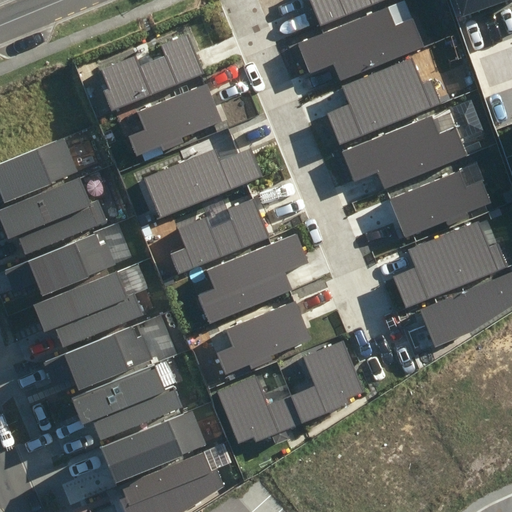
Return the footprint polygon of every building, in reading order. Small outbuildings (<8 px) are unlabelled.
[(309,0),(318,22),(374,0),(309,0)] [(453,0),(458,12),(491,0),(453,0)] [(388,6),(301,40),(313,70),(336,61),(342,75),(425,42),(414,14),(394,22),(388,6)] [(103,64),(116,102),(203,71),(190,34),(166,42),(170,52),(150,59),(146,49),(103,64)] [(350,99),(332,106),(342,132),(439,96),(431,76),(422,79),(412,53),(342,79),(350,99)] [(145,125),(127,132),(136,152),(222,116),(206,76),(136,105),(145,125)] [(427,114),(340,148),(352,178),(376,169),(381,183),(464,150),(454,122),(434,130),(427,114)] [(62,136),(0,160),(0,181),(6,196),(82,166),(73,143),(66,146),(62,136)] [(219,145),(145,176),(161,213),(265,170),(253,141),(223,154),(219,145)] [(386,193),(400,231),(493,197),(485,175),(462,183),(457,168),(386,193)] [(82,171),(0,205),(0,210),(8,230),(19,226),(29,250),(111,216),(102,193),(93,196),(82,171)] [(174,248),(179,263),(268,231),(254,193),(231,202),(234,212),(214,219),(210,209),(181,220),(190,243),(174,248)] [(415,265),(398,272),(408,298),(504,262),(496,242),(487,245),(478,219),(407,245),(415,265)] [(99,228),(30,255),(43,288),(120,258),(111,235),(103,238),(99,228)] [(214,282),(197,288),(206,314),(295,282),(288,263),(306,257),(298,234),(208,266),(214,282)] [(118,265),(34,300),(44,324),(55,320),(65,344),(147,310),(137,287),(128,290),(118,265)] [(511,267),(421,303),(438,337),(453,332),(511,296),(511,267)] [(235,341),(218,347),(226,370),(275,353),(272,346),(307,334),(295,301),(229,325),(235,341)] [(134,322),(65,349),(78,382),(155,352),(146,329),(138,332),(134,322)] [(0,421),(36,402),(0,333),(0,421)] [(344,397),(362,390),(343,339),(304,353),(313,378),(294,385),(305,416),(346,401),(344,397)] [(155,359),(71,394),(81,419),(92,414),(102,438),(184,404),(174,381),(165,385),(155,359)] [(220,386),(239,437),(257,431),(258,435),(299,421),(288,390),(268,397),(259,372),(220,386)] [(170,416),(101,442),(114,475),(183,449),(170,416)] [(207,448),(126,482),(129,490),(123,493),(130,511),(164,511),(221,477),(218,462),(212,465),(207,448)]
